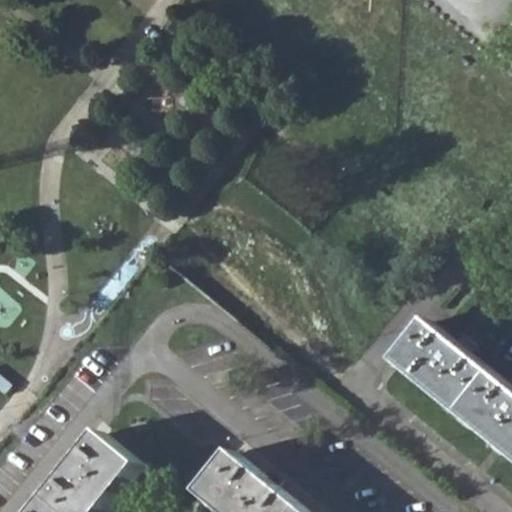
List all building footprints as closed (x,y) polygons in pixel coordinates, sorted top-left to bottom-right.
[(511,175),(511,115),(362,0),(274,0),(508,180),(511,175)] [(174,266),(241,321),(280,274),(213,219),(174,266)] [(511,383),(476,354),(463,343),(436,322),(403,362),(511,450),(511,383)] [(463,343),(476,354),(480,348),(478,345),(471,339),(467,337),(463,343)] [(111,511),(150,466),(109,433),(87,460),(78,471),(45,511),(111,511)] [(313,511),(283,487),(272,478),(240,453),(207,494),(230,511),(313,511)] [(73,467),(78,471),(87,460),(82,456),(73,467)] [(272,478),(283,487),(287,481),(276,473),(272,478)]
